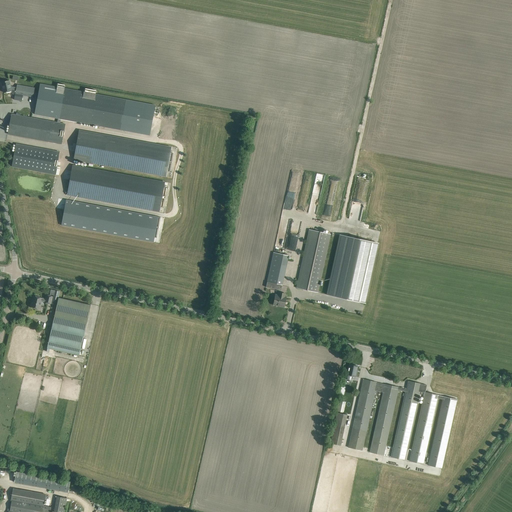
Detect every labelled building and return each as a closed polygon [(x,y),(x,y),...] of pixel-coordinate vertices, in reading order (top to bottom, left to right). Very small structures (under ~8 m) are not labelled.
[(10,80),(1,82),(2,87),(3,86),(4,93),(12,91),(12,90),(16,91),(14,100),(22,102),(23,96),(33,98),(35,88),(17,85),(16,87),(11,86),(10,80)] [(40,84),(34,114),(150,135),(155,105),(40,84)] [(11,114),(8,134),(61,144),(65,124),(60,123),(57,122),(20,116),(16,115),(11,114)] [(170,147),(79,130),(73,160),(164,177),(165,171),(170,172),(173,153),(169,152),(170,147)] [(16,145),(12,166),(55,175),(59,153),(16,145)] [(163,182),(72,165),(67,195),(158,212),(159,207),(163,207),(167,188),(167,186),(163,185),(163,182)] [(299,173),(291,172),(286,206),(294,207),(299,173)] [(310,205),(318,206),(319,194),(312,194),(310,205)] [(66,201),(60,230),(151,247),(152,243),(157,244),(161,222),(156,221),(157,218),(66,201)] [(295,251),(301,222),(294,220),(287,250),(295,251)] [(296,288),(317,293),(330,234),(309,229),(296,288)] [(327,295),(365,303),(378,243),(340,235),(327,295)] [(267,282),(266,287),(281,290),(282,285),(288,256),(274,252),(273,252),(267,282)] [(51,290),(50,294),(54,295),(52,301),(57,302),(59,292),(51,290)] [(278,304),(284,306),(286,298),(285,298),(286,294),(280,292),(279,295),(278,295),(277,296),(275,296),(273,305),(278,306),(278,304)] [(30,307),(40,309),(42,301),(45,302),(51,304),(53,296),(46,295),(45,299),(42,298),(43,298),(34,296),(33,301),(32,300),(30,307)] [(47,348),(79,355),(90,305),(58,298),(47,348)] [(352,376),(356,376),(357,372),(356,372),(357,366),(349,364),(348,371),(347,371),(345,378),(351,380),(352,376)] [(408,381),(406,389),(363,379),(348,447),(362,451),(376,391),(384,393),(370,453),(383,456),(398,390),(405,392),(391,457),(405,460),(419,395),(424,396),(409,461),(423,464),(438,399),(442,399),(427,465),(441,468),(457,399),(425,392),(426,385),(408,381)] [(347,415),(336,413),(330,443),(341,446),(347,415)] [(70,482),(16,472),(14,482),(68,492),(70,482)] [(8,511),(49,511),(51,507),(49,506),(43,505),(44,504),(44,500),(45,496),(45,494),(18,489),(13,488),(11,500),(12,500),(10,511),(9,511),(8,511)] [(63,511),(66,498),(57,497),(53,511),(63,511)]
